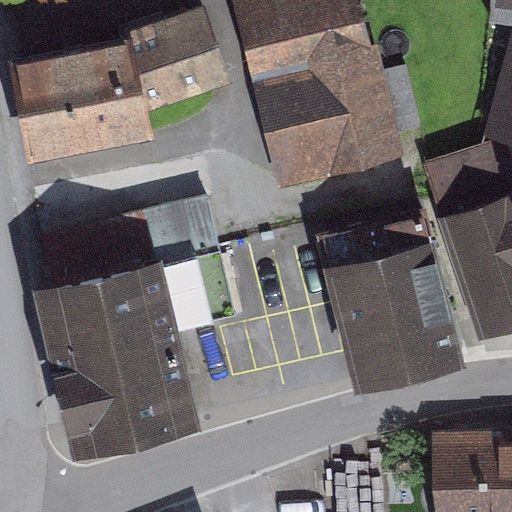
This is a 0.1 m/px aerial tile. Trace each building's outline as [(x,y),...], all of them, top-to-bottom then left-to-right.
[(391,131),(356,0),(250,0),(292,157),(391,131)] [(105,40),(14,58),(38,154),(152,131),(145,108),(227,76),(194,1),(105,40)] [(422,156),(481,334),(511,324),(511,41),(491,136),(422,156)] [(202,188),(40,223),(87,438),(197,414),(175,316),(228,305),(202,188)] [(465,352),(433,229),(324,256),(356,380),(465,352)] [(511,511),(511,444),(484,445),(483,426),(427,428),(430,511),(511,511)]
